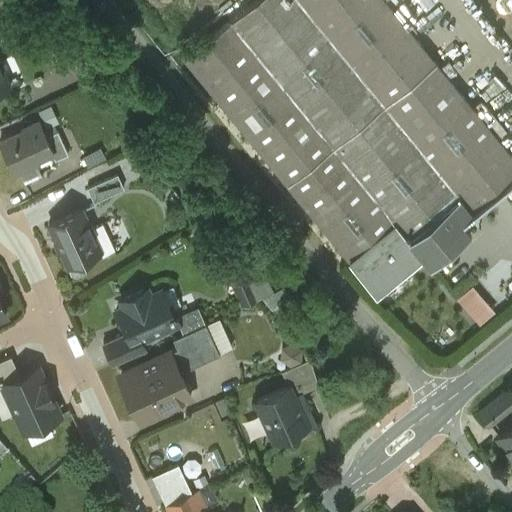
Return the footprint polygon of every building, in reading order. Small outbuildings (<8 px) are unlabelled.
[(16,0),(0,0),(0,10),(0,12),(13,6),(19,3),(16,0)] [(252,0),(184,56),(375,290),(417,256),(426,266),(467,233),(458,222),(511,178),(511,154),(385,0),(252,0)] [(13,6),(0,12),(11,34),(23,28),(13,6)] [(0,12),(0,38),(11,34),(0,12)] [(39,120),(21,129),(22,130),(15,133),(16,134),(0,140),(0,143),(13,172),(38,160),(37,158),(51,151),(53,150),(46,136),(39,120)] [(67,154),(57,131),(46,136),(53,150),(51,151),(54,160),(67,154)] [(117,173),(87,186),(93,200),(123,187),(117,173)] [(81,208),(48,222),(67,264),(66,264),(70,272),(75,273),(85,269),(86,264),(86,261),(83,256),(100,249),(90,227),(81,208)] [(101,222),(90,227),(100,249),(83,256),(86,261),(114,248),(101,222)] [(260,270),(246,277),(255,298),(270,291),(260,270)] [(246,277),(246,276),(234,282),(244,303),(255,298),(246,277)] [(481,322),(497,308),(474,282),(458,296),(481,322)] [(146,286),(120,298),(123,305),(115,308),(121,321),(123,320),(127,329),(134,326),(139,337),(177,320),(176,317),(171,305),(169,306),(161,288),(149,293),(146,286)] [(196,308),(176,317),(177,320),(182,331),(203,322),(196,308)] [(182,331),(172,336),(176,346),(169,349),(179,370),(218,352),(205,321),(182,331)] [(127,329),(103,340),(113,362),(144,348),(139,337),(134,326),(127,329)] [(304,358),(302,341),(281,343),(283,360),(304,358)] [(169,349),(121,372),(129,389),(126,390),(139,418),(190,394),(179,370),(169,349)] [(2,383),(20,375),(10,355),(0,359),(0,385),(3,384),(2,383)] [(309,356),(281,369),(288,385),(289,384),(293,394),(318,383),(309,356)] [(3,384),(24,430),(59,414),(37,367),(20,375),(2,383),(3,384)] [(288,385),(255,399),(272,437),(306,422),(293,394),(289,384),(288,385)] [(511,390),(508,385),(476,410),(488,425),(511,406),(511,390)] [(511,425),(498,437),(511,453),(511,425)] [(152,477),(165,504),(190,492),(177,465),(152,477)] [(263,485),(252,489),(261,511),(273,507),(263,485)] [(190,492),(165,504),(168,511),(207,511),(197,489),(190,492)]
